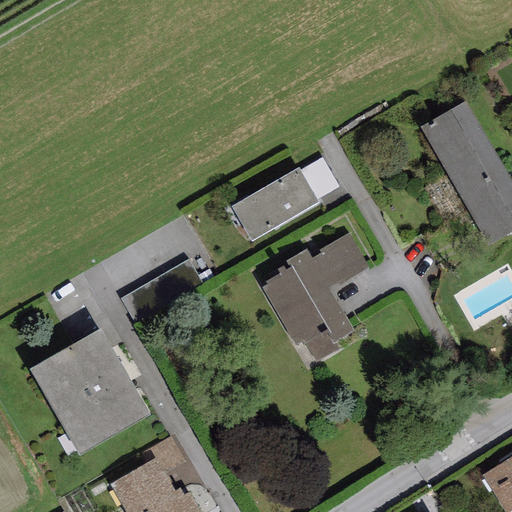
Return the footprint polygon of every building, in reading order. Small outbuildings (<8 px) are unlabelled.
[(511,184),(465,105),(420,131),(488,248),(511,233),(511,184)] [(298,170),(232,210),(252,243),(318,203),(298,170)] [(369,270),(348,235),(319,252),(321,256),(312,261),(305,249),(284,262),(289,269),(265,283),(267,286),(262,289),(296,346),(304,342),(317,363),(338,351),(334,344),(354,332),(329,291),(339,285),(340,287),(369,270)] [(511,287),(506,276),(464,300),(474,319),(511,297),(511,287)] [(100,333),(29,373),(78,459),(150,419),(100,333)] [(511,511),(511,458),(482,477),(504,511),(511,511)] [(156,461),(111,487),(124,511),(199,511),(189,493),(182,497),(179,491),(174,494),(156,461)]
